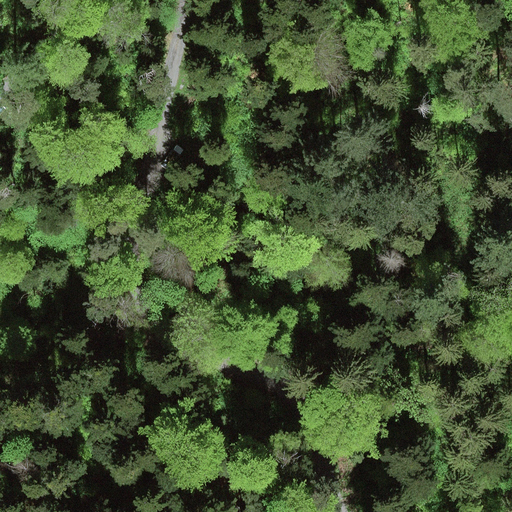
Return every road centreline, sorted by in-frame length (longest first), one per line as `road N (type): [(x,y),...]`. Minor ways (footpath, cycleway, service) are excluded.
road 1 (track): [(343,511),(314,424),(292,388),(271,367),(174,321),(137,245),(195,0)]
road 2 (track): [(95,0),(0,98)]
